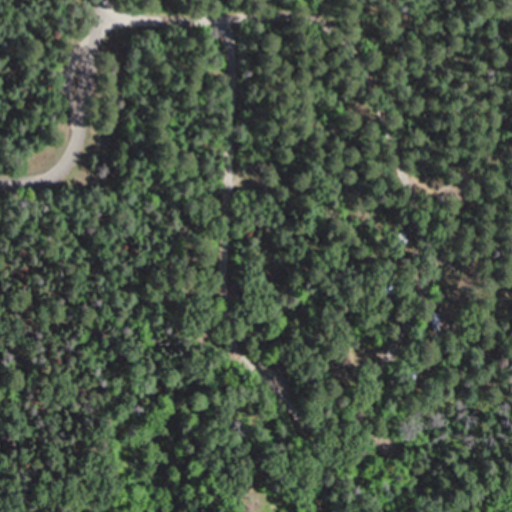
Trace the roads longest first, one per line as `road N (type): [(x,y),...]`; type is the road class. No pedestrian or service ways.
road 1 (residential): [(223,315),(219,359),(330,413),(357,417),(402,380),(459,284),(459,225),(375,35),(336,15),(227,22),(223,315)]
road 2 (residential): [(0,180),(51,178),(70,156),(104,0)]
road 3 (residential): [(227,22),(102,22)]
